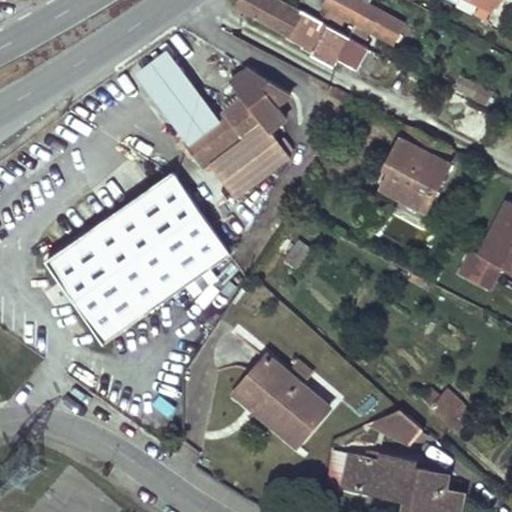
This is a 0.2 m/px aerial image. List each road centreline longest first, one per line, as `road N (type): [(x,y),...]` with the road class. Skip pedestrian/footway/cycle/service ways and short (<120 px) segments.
road 1 (residential): [(213,511),(93,437),(58,423),(0,423)]
road 2 (unknown): [(341,148),(298,85),(176,0)]
road 3 (primary): [(0,110),(172,0)]
